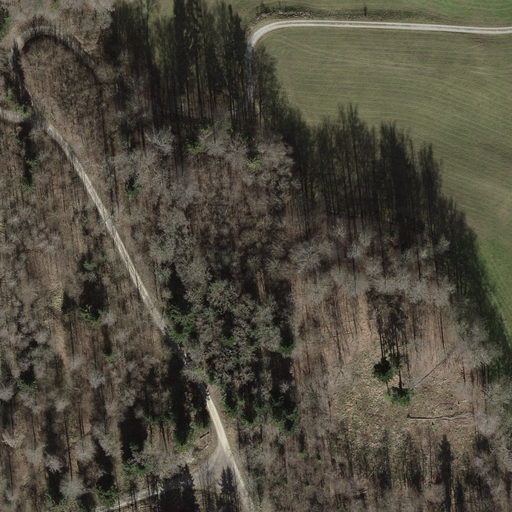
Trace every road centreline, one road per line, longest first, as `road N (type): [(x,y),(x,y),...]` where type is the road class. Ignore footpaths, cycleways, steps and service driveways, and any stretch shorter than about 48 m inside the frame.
road 1 (track): [(511,27),(283,22),(258,30),(246,51),(255,107),(242,114),(160,107),(132,94),(61,25),(33,26),(17,45),(21,77)]
road 2 (track): [(0,111),(47,124),(65,145),(213,408),(254,511)]
road 3 (track): [(255,107),(280,127),(317,196),(338,209),(415,222),(448,237),(487,287),(511,347)]
road 4 (track): [(225,441),(189,481),(98,511)]
